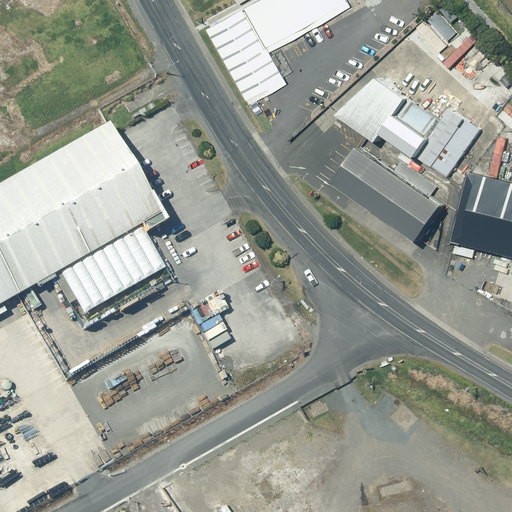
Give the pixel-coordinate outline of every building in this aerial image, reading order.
[(33,0),(51,11),(58,0),(33,0)] [(254,0),(247,4),(269,43),(345,0),(254,0)] [(210,25),(249,96),(287,75),(270,43),(268,44),(246,5),(210,25)] [(20,63),(25,72),(30,70),(24,61),(20,63)] [(375,81),(335,117),(373,144),(380,134),(441,180),(475,132),(444,111),(435,124),(375,81)] [(138,97),(126,103),(130,112),(143,105),(138,97)] [(105,131),(0,189),(0,314),(54,285),(81,334),(186,277),(105,131)] [(331,188),(414,246),(439,211),(355,152),(331,188)] [(511,179),(474,171),(457,240),(511,253),(511,179)]
